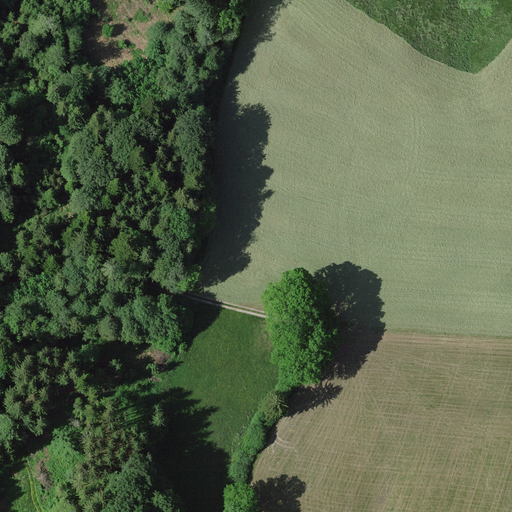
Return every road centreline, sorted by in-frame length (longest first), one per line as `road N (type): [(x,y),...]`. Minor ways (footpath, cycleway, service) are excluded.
road 1 (track): [(0,309),(130,281),(337,333)]
road 2 (track): [(40,511),(0,392)]
